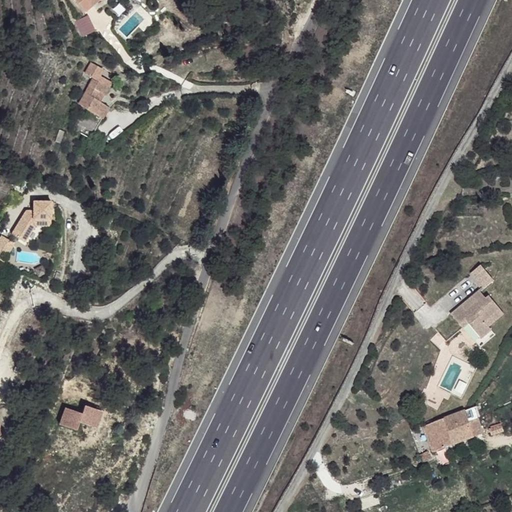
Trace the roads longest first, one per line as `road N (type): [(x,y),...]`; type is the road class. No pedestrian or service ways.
road 1 (motorway): [(223,511),(471,0)]
road 2 (motorway): [(424,0),(180,511)]
road 3 (residential): [(133,511),(209,260),(313,0)]
road 4 (residential): [(511,59),(278,511)]
